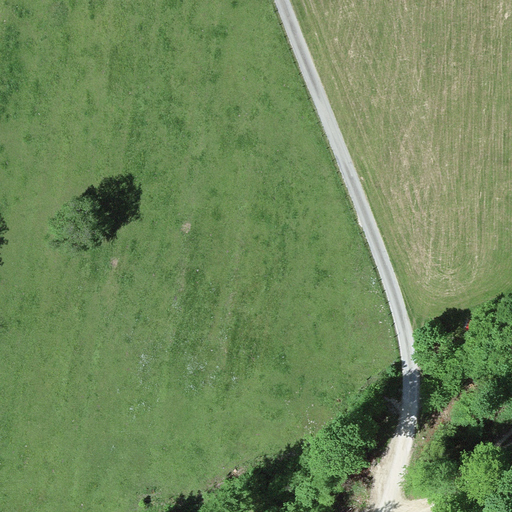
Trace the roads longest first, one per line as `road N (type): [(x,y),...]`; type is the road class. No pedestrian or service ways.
road 1 (unclassified): [(385,511),(411,401),(409,344),(281,0)]
road 2 (track): [(398,511),(435,497),(511,436)]
